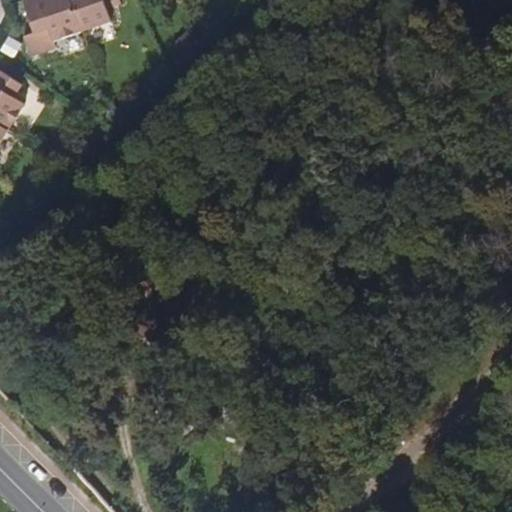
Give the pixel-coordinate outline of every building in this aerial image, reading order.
[(82,31),(71,0),(22,0),(34,34),(49,29),(53,41),(82,31)] [(71,0),(82,31),(111,21),(108,9),(121,4),(119,0),(71,0)] [(189,31),(174,45),(185,57),(200,43),(189,31)] [(0,123),(9,129),(25,104),(15,97),(23,85),(0,69),(0,123)] [(0,142),(9,129),(0,123),(0,142)]
